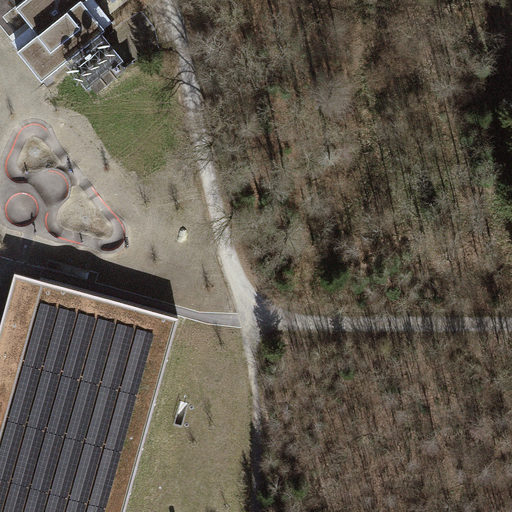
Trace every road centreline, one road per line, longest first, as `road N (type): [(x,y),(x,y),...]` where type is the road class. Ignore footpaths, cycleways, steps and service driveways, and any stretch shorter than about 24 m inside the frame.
road 1 (track): [(168,0),(251,315)]
road 2 (track): [(251,315),(511,324)]
